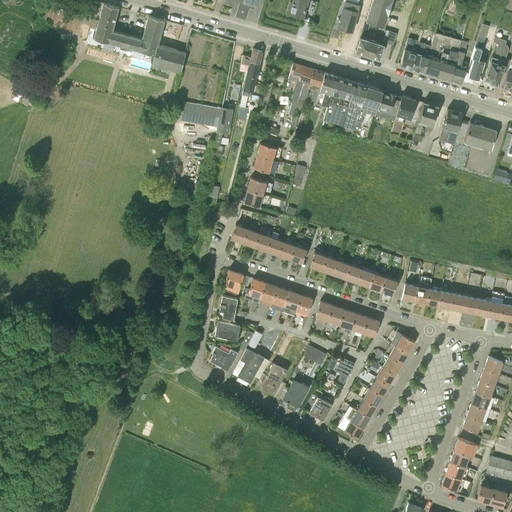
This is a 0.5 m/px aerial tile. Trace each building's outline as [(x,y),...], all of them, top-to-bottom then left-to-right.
[(287,11),(301,16),(306,0),(292,0),(291,2),(289,2),(287,11)] [(345,0),(338,26),(351,30),(359,4),(345,0)] [(370,0),(365,18),(382,24),(390,0),(370,0)] [(118,6),(103,2),(93,37),(108,41),(154,54),(151,63),(179,71),(185,51),(157,43),(164,19),(148,15),(141,38),(112,29),(118,6)] [(379,57),(378,57),(383,43),(364,38),(369,24),(364,22),(355,50),(356,51),(356,50),(364,53),(370,55),(377,57),(378,58),(379,57)] [(392,45),(396,33),(388,30),(384,42),(392,45)] [(447,46),(437,75),(449,78),(457,56),(461,47),(463,40),(462,39),(463,34),(454,31),(452,37),(451,37),(447,46)] [(437,75),(447,46),(451,37),(435,32),(430,47),(431,47),(431,48),(427,56),(422,70),(428,72),(437,75)] [(490,61),(485,77),(490,79),(489,81),(496,83),(496,81),(498,81),(508,47),(508,46),(507,45),(505,44),(506,40),(494,36),(490,47),(493,48),(489,61),(490,61)] [(418,44),(417,44),(407,40),(400,64),(410,67),(415,52),(418,44)] [(457,56),(449,78),(461,81),(466,62),(461,61),(468,41),(463,40),(461,47),(457,56)] [(422,70),(427,56),(431,48),(431,47),(430,47),(425,45),(425,43),(418,41),(417,44),(418,44),(415,52),(410,67),(422,70)] [(466,71),(464,79),(471,82),(471,81),(470,81),(472,76),(478,78),(478,79),(484,60),(478,58),(483,43),(475,41),(468,65),(469,66),(468,72),(466,71)] [(259,62),(262,51),(252,48),(250,57),(242,54),(241,62),(247,64),(249,64),(250,60),(259,62)] [(511,52),(502,85),(506,86),(507,87),(508,89),(511,90),(511,52)] [(259,62),(250,60),(249,64),(247,64),(248,64),(242,88),(243,89),(239,106),(240,106),(238,117),(246,118),(248,108),(244,107),(246,95),(250,96),(251,90),(252,90),(259,62)] [(308,83),(312,68),(292,62),(287,79),(296,82),(290,102),(288,113),(293,115),(296,107),(297,107),(299,96),(302,87),(303,82),(308,83)] [(317,97),(325,72),(312,68),(308,83),(303,82),(302,87),(299,96),(297,107),(303,109),(309,88),(313,90),(310,100),(315,102),(316,97),(317,97)] [(338,76),(336,75),(325,72),(317,97),(316,97),(315,102),(321,104),(321,103),(327,104),(322,118),(325,119),(338,76)] [(356,81),(355,81),(338,76),(325,119),(342,124),(343,124),(351,99),(356,81)] [(368,85),(356,81),(351,99),(343,124),(342,124),(341,128),(352,132),(355,124),(356,125),(361,105),(362,103),(368,85)] [(18,100),(27,106),(34,95),(21,85),(17,91),(22,94),(18,100)] [(383,90),(368,85),(362,103),(361,105),(356,125),(359,126),(364,111),(375,114),(375,112),(376,112),(383,90)] [(383,90),(376,112),(386,115),(388,110),(390,110),(394,94),(393,93),(390,92),(389,92),(390,92),(388,92),(387,91),(384,90),(383,90)] [(391,128),(399,130),(402,120),(409,122),(415,99),(401,95),(391,128)] [(180,118),(207,122),(210,106),(183,101),(180,118)] [(421,142),(426,125),(431,126),(437,105),(423,101),(412,139),(421,142)] [(222,107),(221,107),(217,131),(216,131),(215,142),(220,143),(221,131),(227,132),(231,109),(222,107)] [(447,108),(438,138),(453,142),(462,112),(447,108)] [(474,123),(469,121),(464,139),(473,142),(478,124),(479,124),(480,120),(476,119),(475,121),(474,123)] [(478,124),(473,142),(482,145),(487,127),(479,124),(478,124)] [(491,147),(496,130),(487,127),(482,145),(491,147)] [(256,155),(278,161),(281,147),(260,142),(260,143),(256,155)] [(253,166),(253,167),(275,172),(278,161),(256,155),(253,166)] [(493,178),(509,183),(511,173),(511,172),(496,168),(493,178)] [(302,176),(294,174),(292,184),(300,186),(302,176)] [(247,188),(262,193),(266,181),(250,176),(250,177),(247,188)] [(259,205),(262,193),(247,188),(244,200),(243,200),(243,201),(259,205)] [(231,238),(243,242),(247,228),(235,223),(230,238),(231,238)] [(259,232),(247,228),(243,242),(254,246),(259,232)] [(259,232),(254,246),(266,250),(271,236),(259,232)] [(271,236),(266,250),(277,254),(282,240),(271,236)] [(289,258),(294,244),(282,240),(277,254),(289,258)] [(301,263),(306,248),(294,244),(289,258),(301,262),(301,263)] [(311,266),(323,270),(328,256),(313,251),(309,265),(310,265),(311,266)] [(328,256),(323,270),(334,274),(339,260),(328,256)] [(339,260),(334,274),(346,278),(351,264),(339,260)] [(417,262),(411,261),(409,269),(416,271),(417,262)] [(351,264),(346,278),(357,282),(362,268),(351,264)] [(373,272),(362,268),(357,282),(369,286),(373,272)] [(242,274),(238,272),(228,269),(226,275),(225,277),(227,278),(224,285),(238,290),(241,283),(239,283),(242,274)] [(373,272),(369,286),(379,290),(384,276),(373,272)] [(391,294),(392,294),(397,280),(384,276),(379,290),(391,294)] [(414,300),(425,302),(429,287),(431,278),(419,276),(417,284),(414,300)] [(244,297),(258,302),(265,281),(253,277),(249,288),(247,287),(244,297)] [(429,287),(425,302),(438,305),(443,281),(444,278),(436,277),(434,288),(429,287)] [(265,281),(258,302),(270,306),(277,285),(265,281)] [(449,282),(443,281),(438,305),(450,307),(453,292),(447,291),(449,282)] [(402,297),(414,300),(417,284),(405,282),(401,298),(402,298),(402,297)] [(289,289),(277,285),(270,306),(282,310),(289,289)] [(289,289),(282,310),(293,314),(295,309),(301,293),(289,289)] [(453,292),(450,307),(462,310),(465,295),(453,292)] [(301,293),(295,309),(301,311),(300,315),(305,317),(307,313),(312,297),(301,293)] [(223,310),(222,318),(230,319),(231,314),(233,315),(237,298),(222,295),(220,303),(219,306),(220,306),(219,309),(223,310)] [(465,295),(462,310),(474,312),(477,298),(465,295)] [(477,298),(474,312),(486,315),(489,300),(477,298)] [(320,300),(315,315),(326,319),(332,304),(320,300)] [(486,315),(498,317),(501,303),(489,300),(486,315)] [(511,305),(501,303),(498,317),(511,320),(511,312),(511,305)] [(332,304),(326,319),(338,324),(343,308),(332,304)] [(343,308),(338,324),(350,328),(355,312),(343,308)] [(350,328),(362,332),(367,316),(355,312),(350,328)] [(367,316),(362,332),(373,336),(379,320),(379,319),(378,320),(367,316)] [(215,335),(237,339),(239,325),(217,321),(215,335)] [(248,342),(253,332),(248,330),(242,341),(248,342)] [(395,345),(407,352),(414,341),(397,331),(390,342),(395,345)] [(324,353),(307,343),(301,354),(319,363),(324,353)] [(229,352),(215,345),(212,353),(209,360),(221,366),(220,367),(228,370),(237,352),(231,349),(229,352)] [(388,356),(401,363),(407,352),(395,345),(388,356)] [(245,361),(237,375),(250,382),(263,357),(245,348),(240,358),(245,361)] [(487,356),(483,367),(498,372),(502,360),(488,355),(487,356)] [(388,356),(382,366),(394,374),(401,363),(388,356)] [(347,377),(354,363),(348,359),(340,373),(347,377)] [(272,361),(259,386),(259,387),(273,394),(274,394),(287,369),(272,361)] [(375,377),(388,385),(394,374),(382,366),(375,377)] [(498,372),(483,367),(479,378),(493,383),(498,372)] [(382,396),(384,391),(388,385),(375,377),(369,388),(382,396)] [(293,378),(286,391),(290,393),(286,401),(288,402),(298,407),(308,386),(293,378)] [(493,383),(479,378),(475,390),(489,395),(493,383)] [(491,393),(503,396),(506,387),(494,383),(491,393)] [(375,407),(380,398),(382,396),(369,388),(362,399),(375,407)] [(489,395),(475,390),(471,402),(484,407),(489,409),(493,397),(489,395)] [(323,420),(331,405),(310,393),(304,404),(311,408),(309,413),(323,420)] [(362,399),(357,408),(356,410),(369,417),(375,407),(362,399)] [(484,407),(471,402),(466,413),(480,418),(484,407)] [(349,420),(362,428),(369,417),(356,410),(357,408),(352,406),(346,416),(350,419),(349,420)] [(480,418),(466,413),(462,425),(475,430),(480,418)] [(357,437),(362,428),(349,420),(344,430),(357,438),(357,437)] [(454,448),(469,454),(468,454),(473,456),(477,444),(458,437),(457,437),(458,437),(454,448)] [(449,460),(464,466),(464,465),(468,454),(469,454),(454,448),(449,460)] [(485,471),(511,478),(511,460),(491,454),(485,471)] [(445,472),(464,479),(468,467),(464,465),(464,466),(449,460),(445,472)] [(440,483),(440,484),(459,491),(464,479),(445,472),(441,483),(440,483)] [(476,499),(489,502),(493,487),(480,484),(476,499)] [(489,502),(502,505),(506,491),(493,487),(489,502)] [(419,511),(421,507),(408,502),(404,511),(419,511)]
